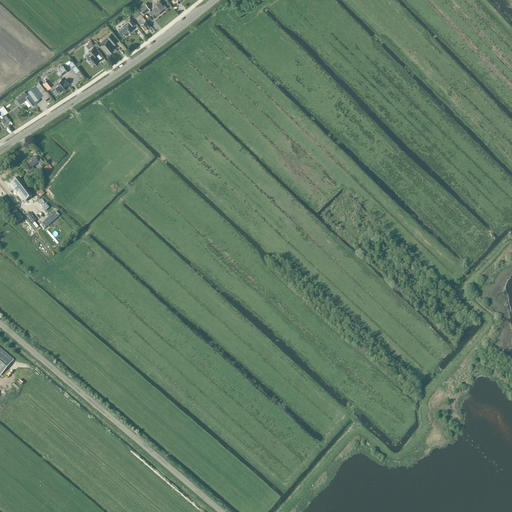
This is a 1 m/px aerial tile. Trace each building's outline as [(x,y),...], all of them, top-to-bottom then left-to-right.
[(154,9),(151,12),(153,14),(156,12),(158,15),(167,8),(160,0),(159,0),(154,4),(157,7),(154,9)] [(139,9),(143,14),(149,9),(145,4),(139,9)] [(138,21),(145,30),(150,26),(145,21),(146,20),(143,17),(138,21)] [(122,27),(118,31),(123,37),(132,30),(130,27),(134,24),(129,18),(127,20),(127,21),(121,26),(122,27)] [(146,36),(138,27),(136,29),(143,38),(146,36)] [(112,46),(116,42),(110,35),(105,39),(107,41),(101,45),(108,53),(114,49),(112,46)] [(87,58),(93,66),(99,61),(95,56),(97,54),(93,48),(88,52),(91,55),(87,58)] [(68,72),(62,65),(57,69),(62,76),(68,72)] [(56,88),(53,91),(56,95),(59,92),(62,90),(63,90),(63,91),(67,87),(67,86),(69,84),(66,80),(63,81),(61,79),(57,83),(58,85),(55,88),(56,88)] [(25,92),(16,98),(20,104),(26,99),(32,107),(39,101),(37,99),(46,92),(39,82),(27,91),(29,93),(27,94),(25,92)] [(51,88),(46,82),(43,85),(48,91),(51,88)] [(44,165),(38,158),(36,160),(33,157),(26,163),(31,169),(38,164),(40,167),(44,165)] [(25,187),(14,172),(6,178),(17,193),(25,187)] [(37,203),(46,212),(50,208),(45,203),(49,198),(45,194),(37,203)] [(10,204),(4,196),(0,198),(0,204),(3,209),(4,209),(7,212),(12,208),(9,204),(10,204)] [(23,219),(15,209),(8,215),(16,224),(23,219)] [(59,215),(55,211),(42,224),(46,228),(59,215)] [(0,376),(13,360),(0,349),(0,376)]
